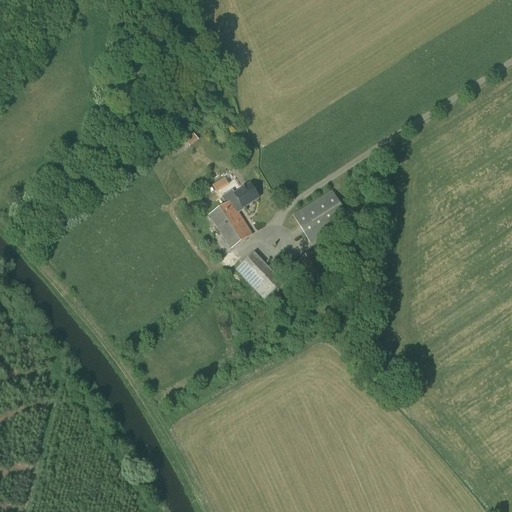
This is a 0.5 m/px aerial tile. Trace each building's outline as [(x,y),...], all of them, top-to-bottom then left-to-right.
[(198,140),(193,134),(184,141),(190,148),(198,140)] [(217,194),(229,186),(224,178),(212,186),(217,194)] [(259,199),(250,184),(234,194),(232,190),(221,197),(226,205),(209,216),(230,250),(252,235),(235,208),(241,205),(243,209),(259,199)] [(310,243),(349,219),(332,191),(292,216),(310,243)] [(312,290),(331,279),(315,251),(296,262),(312,290)] [(264,301),(271,294),(282,283),(254,253),(235,270),(264,301)]
